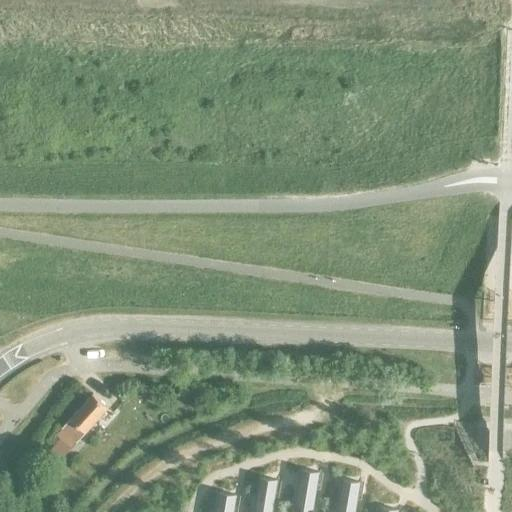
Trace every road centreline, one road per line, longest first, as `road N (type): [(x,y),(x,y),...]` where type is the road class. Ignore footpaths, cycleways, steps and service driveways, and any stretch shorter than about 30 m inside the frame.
road 1 (tertiary): [(0,367),(64,335),(97,332),(511,345)]
road 2 (track): [(109,511),(171,464),(231,437),(320,414),(333,385)]
